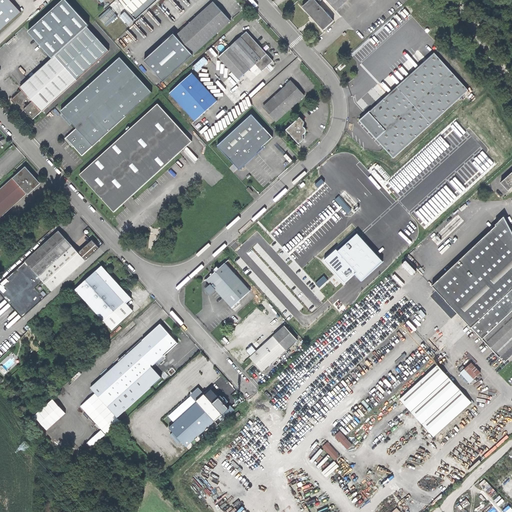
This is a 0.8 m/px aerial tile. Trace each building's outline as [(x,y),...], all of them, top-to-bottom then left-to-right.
[(0,0),(0,31),(20,13),(8,0),(0,0)] [(66,0),(63,0),(28,32),(52,58),(87,26),(89,25),(66,0)] [(159,0),(117,0),(136,21),(159,0)] [(327,0),(337,10),(347,0),(309,0),(303,6),(304,7),(305,5),(317,17),(325,27),(324,29),(335,20),(319,2),(321,0),(327,0)] [(193,55),(231,21),(214,2),(176,36),(193,55)] [(111,7),(99,17),(107,26),(118,16),(111,7)] [(127,11),(122,15),(129,25),(134,21),(127,11)] [(109,50),(87,26),(52,58),(20,88),(22,90),(12,100),(18,107),(22,111),(24,109),(33,119),(77,79),(77,80),(109,50)] [(262,72),(273,62),(260,47),(246,33),(230,48),(250,70),(256,65),(262,72)] [(176,36),(174,34),(144,61),(164,82),(193,55),(176,36)] [(238,81),(250,70),(230,48),(218,58),(238,81)] [(394,158),(468,90),(434,53),(377,105),(360,120),(394,158)] [(152,92),(120,57),(61,111),(77,128),(66,138),(82,156),(152,92)] [(194,66),(198,70),(209,62),(206,57),(194,66)] [(170,93),(195,121),(218,101),(192,73),(170,93)] [(276,121),(305,96),(296,87),(292,81),(263,107),(276,121)] [(98,195),(114,212),(192,141),(158,104),(79,175),(98,195)] [(252,114),(217,145),(239,169),(257,152),(258,153),(261,150),(264,148),(263,147),(273,137),(252,114)] [(304,139),(303,135),(304,134),(304,127),(303,126),(305,122),(300,117),(286,130),(299,144),(304,139)] [(40,184),(40,183),(33,175),(26,167),(0,190),(0,217),(27,194),(28,195),(40,184)] [(511,172),(500,183),(507,191),(511,186),(511,172)] [(511,232),(504,217),(495,225),(496,225),(432,286),(446,300),(445,301),(471,328),(472,328),(504,363),(511,355),(511,232)] [(86,260),(99,248),(93,240),(79,253),(72,244),(59,231),(0,284),(0,292),(23,317),(86,260)] [(232,308),(250,291),(225,263),(229,260),(229,259),(219,268),(217,267),(215,269),(214,270),(214,271),(215,272),(216,273),(213,275),(213,274),(212,274),(211,273),(210,274),(211,275),(206,280),(207,280),(232,308)] [(112,330),(133,311),(126,304),(131,299),(121,287),(102,266),(76,289),(99,316),(102,319),(112,330)] [(117,417),(162,377),(152,366),(178,343),(173,338),(169,334),(160,324),(146,337),(143,340),(127,355),(91,388),(117,417)] [(262,371),(297,340),(285,326),(250,357),(254,362),(262,371)] [(125,354),(127,355),(143,340),(142,339),(125,354)] [(473,379),(480,373),(471,363),(464,369),(473,379)] [(433,436),(470,402),(437,365),(399,399),(433,436)] [(470,382),(473,379),(464,369),(461,372),(470,382)] [(190,395),(196,401),(204,394),(198,387),(190,395)] [(222,414),(228,408),(216,394),(211,390),(205,395),(222,414)] [(106,434),(120,422),(94,393),(80,405),(106,434)] [(196,401),(197,402),(214,421),(222,414),(205,395),(204,394),(196,401)] [(47,430),(66,413),(53,399),(34,416),(47,430)] [(186,447),(214,421),(197,402),(169,428),(186,447)] [(340,431),(335,436),(347,449),(352,445),(340,431)] [(328,443),(323,447),(335,460),(339,456),(328,443)]
